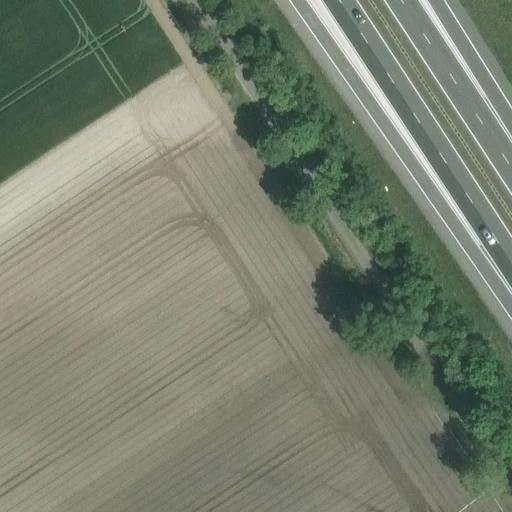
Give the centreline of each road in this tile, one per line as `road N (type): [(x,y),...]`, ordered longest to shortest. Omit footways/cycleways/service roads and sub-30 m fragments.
road 1 (unclassified): [(511,483),(193,0)]
road 2 (motorway): [(290,0),(419,176),(511,281)]
road 3 (motorway): [(343,0),(511,265)]
road 4 (motorway): [(511,171),(398,0)]
road 5 (motorway): [(511,154),(436,0)]
